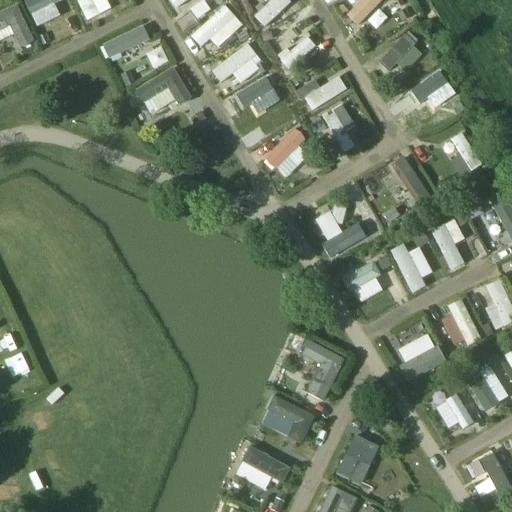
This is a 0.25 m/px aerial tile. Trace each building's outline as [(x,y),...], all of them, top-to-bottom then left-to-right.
[(44,0),(60,38),(73,32),(59,0),(44,0)] [(77,0),(88,22),(115,10),(109,0),(77,0)] [(172,0),(181,10),(192,0),(172,0)] [(293,0),(273,0),(255,18),(267,30),(295,2),(293,0)] [(365,0),(350,7),(359,28),(372,22),(375,28),(389,22),(380,3),(387,0),(365,0)] [(0,41),(1,43),(15,36),(21,49),(38,41),(21,6),(0,15),(0,41)] [(212,57),(245,25),(227,6),(193,37),(212,57)] [(112,59),(154,40),(147,24),(105,44),(112,59)] [(282,59),(290,69),(320,47),(312,36),(282,59)] [(40,40),(43,47),(50,44),(47,37),(40,40)] [(226,93),(266,68),(252,45),(212,70),(226,93)] [(154,120),(194,94),(177,66),(136,92),(154,120)] [(406,96),(420,117),(449,98),(435,77),(406,96)] [(233,106),(256,130),(285,103),(262,79),(233,106)] [(371,139),(337,80),(310,95),(344,155),(371,139)] [(300,129),(266,155),(286,180),(303,167),(293,155),(310,142),(300,129)] [(451,141),(460,158),(453,161),(463,180),(486,167),(466,132),(451,141)] [(407,156),(394,164),(411,191),(424,183),(407,156)] [(413,191),(422,207),(434,200),(425,185),(413,191)] [(482,209),(499,256),(511,251),(511,203),(510,199),(482,209)] [(468,263),(459,245),(469,240),(458,220),(433,233),(453,271),(468,263)] [(409,259),(401,260),(406,292),(433,288),(427,249),(407,252),(409,259)] [(345,272),(360,304),(387,292),(372,260),(345,272)] [(495,330),(511,324),(511,303),(503,280),(482,288),(489,308),(487,309),(495,330)] [(440,313),(456,350),(482,338),(467,301),(440,313)] [(402,367),(411,383),(448,363),(432,333),(400,350),(408,364),(402,367)] [(312,340),(305,357),(321,365),(308,393),(328,402),(349,358),(312,340)] [(471,385),(491,412),(511,395),(511,394),(492,369),(471,385)] [(458,394),(437,407),(455,435),(475,422),(458,394)] [(305,446),(319,417),(277,395),(262,424),(305,446)] [(352,434),(338,474),(369,484),(382,445),(352,434)] [(240,478),(269,491),(275,478),(288,484),(295,467),(253,448),(240,478)] [(511,479),(497,451),(466,467),(487,508),(511,494),(511,479)] [(354,511),(360,498),(330,485),(318,511),(354,511)]
